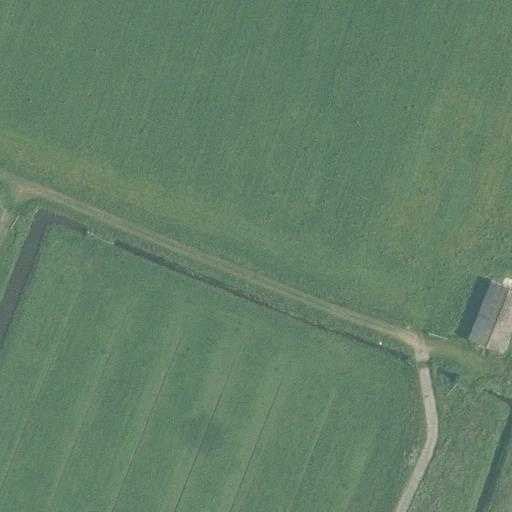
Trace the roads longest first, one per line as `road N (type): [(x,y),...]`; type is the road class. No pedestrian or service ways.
road 1 (track): [(19,185),(410,337),(424,363)]
road 2 (track): [(402,511),(430,434),(424,363)]
